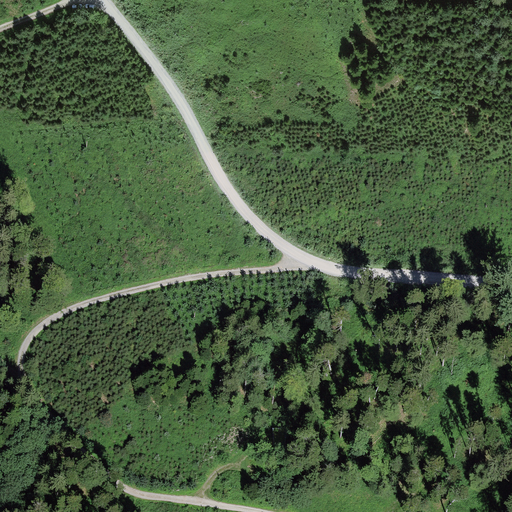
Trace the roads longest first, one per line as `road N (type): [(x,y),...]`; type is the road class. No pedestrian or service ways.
road 1 (track): [(261,511),(125,490),(41,408),(23,378),(23,350),(43,320),(93,296),(316,266)]
road 2 (unclassified): [(511,283),(354,272),(285,251),(219,180),(166,81),(103,0)]
